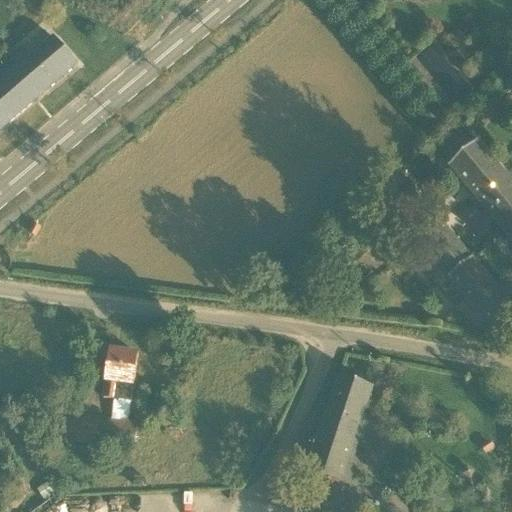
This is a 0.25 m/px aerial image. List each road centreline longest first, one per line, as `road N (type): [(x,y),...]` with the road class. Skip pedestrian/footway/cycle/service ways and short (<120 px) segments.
road 1 (unclassified): [(0,291),(188,330),(511,364)]
road 2 (secondary): [(0,191),(229,0)]
